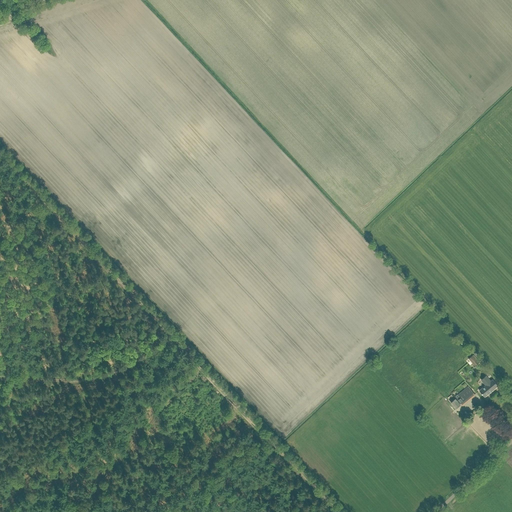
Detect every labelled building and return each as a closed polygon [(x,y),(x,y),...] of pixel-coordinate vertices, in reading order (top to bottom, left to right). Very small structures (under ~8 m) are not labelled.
[(473,354),(470,358),(476,365),(480,362),(473,354)] [(486,371),(490,376),(492,375),(486,368),(482,370),(484,373),(486,371)] [(482,388),(479,390),(480,392),(481,393),(483,395),(485,397),(491,391),(498,385),(495,382),(492,379),(491,380),(490,380),(487,377),(487,376),(486,375),(483,377),(481,379),(483,382),(485,385),(482,388)] [(455,396),(463,406),(476,395),(468,386),(455,396)] [(456,400),(451,404),(455,408),(460,404),(456,400)]
